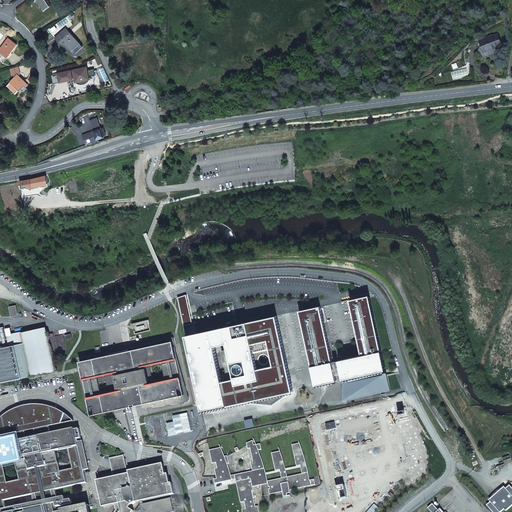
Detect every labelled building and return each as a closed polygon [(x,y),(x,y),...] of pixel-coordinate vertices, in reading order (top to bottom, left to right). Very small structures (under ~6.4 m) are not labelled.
[(36,0),(41,3),(45,8),(51,4),(48,0),(36,0)] [(65,43),(72,51),(74,54),(83,47),(81,44),(66,27),(55,38),(60,43),(64,40),(66,42),(65,43)] [(480,41),(484,52),(502,45),(497,34),(480,41)] [(0,51),(4,54),(7,57),(17,45),(9,38),(0,49),(0,51)] [(20,90),(22,92),(32,82),(27,78),(25,81),(19,75),(21,73),(19,66),(11,68),(12,74),(16,77),(7,86),(16,93),(20,90)] [(86,67),(51,75),(53,84),(72,79),(73,81),(75,80),(76,83),(77,83),(79,84),(81,84),(85,84),(88,81),(89,80),(88,76),(95,75),(94,69),(87,70),(86,67)] [(97,139),(97,140),(104,137),(103,136),(101,128),(97,118),(90,120),(94,130),(94,131),(83,135),(86,143),(93,141),(97,139)] [(21,189),(33,187),(48,185),(46,176),(31,179),(21,181),(21,189)] [(177,297),(183,325),(192,323),(186,294),(177,297)] [(369,295),(350,300),(362,355),(356,356),(342,360),(341,360),(345,378),(346,378),(346,379),(347,378),(348,381),(344,382),(344,401),(358,398),(373,394),(372,393),(382,391),(383,392),(390,391),(386,372),(383,372),(382,371),(376,372),(373,361),(382,355),(369,295)] [(320,306),(299,311),(314,379),(335,375),(320,306)] [(202,410),(227,405),(221,378),(221,375),(214,346),(227,343),(233,373),(234,376),(239,400),(256,396),(258,404),(273,405),(293,391),(276,316),(186,336),(202,410)] [(7,339),(9,347),(23,343),(31,376),(55,371),(52,353),(49,338),(48,334),(47,330),(7,339)] [(49,338),(52,353),(66,350),(62,335),(54,337),(53,333),(48,334),(49,338)] [(172,337),(171,337),(132,348),(132,350),(124,352),(120,352),(80,361),(87,395),(91,415),(141,404),(142,407),(143,408),(144,408),(187,401),(188,401),(189,400),(189,399),(185,386),(177,359),(176,353),(175,347),(174,341),(174,339),(173,338),(173,337),(172,337)] [(0,379),(1,383),(31,376),(23,343),(9,347),(0,348),(0,379)] [(386,370),(382,355),(373,361),(376,372),(382,371),(386,370)] [(256,396),(239,400),(239,402),(258,404),(256,396)] [(0,437),(1,437),(13,435),(14,442),(0,444),(0,511),(13,511),(22,510),(52,504),(55,503),(56,507),(71,504),(70,499),(64,501),(63,497),(58,498),(56,489),(87,483),(84,470),(78,442),(75,429),(50,434),(48,427),(62,424),(74,421),(71,418),(66,414),(62,412),(59,410),(56,409),(51,407),(46,406),(43,405),(40,405),(35,404),(31,405),(25,405),(22,406),(18,408),(14,409),(12,410),(9,412),(5,415),(2,417),(0,418),(0,437)] [(83,441),(78,442),(84,470),(89,469),(86,455),(83,441)] [(262,481),(268,480),(267,476),(266,472),(264,466),(263,463),(261,459),(260,456),(258,451),(262,449),(261,444),(254,445),(253,441),(247,443),(248,449),(250,448),(253,461),(251,462),(253,471),(231,476),(230,470),(228,464),(229,463),(228,456),(225,456),(221,447),(210,450),(212,464),(213,463),(216,463),(217,468),(215,469),(217,479),(214,479),(215,484),(223,482),(224,484),(236,481),(241,502),(245,502),(246,509),(242,509),(242,511),(259,511),(258,506),(256,507),(252,491),(254,491),(253,487),(263,485),(262,481)] [(282,478),(268,480),(268,484),(269,487),(270,487),(270,489),(269,489),(270,495),(283,492),(287,491),(285,489),(289,488),(290,490),(316,485),(314,479),(310,480),(309,475),(308,470),(306,462),(304,457),(303,452),(300,443),(292,445),(297,466),(301,465),(302,474),(288,477),(286,470),(284,463),(282,456),(280,451),(272,453),(276,471),(280,470),(282,478)] [(125,475),(128,474),(125,461),(124,456),(110,459),(111,464),(114,477),(117,477),(115,471),(124,469),(125,475)] [(129,474),(164,466),(163,464),(129,471),(129,474)] [(133,511),(134,511),(130,508),(133,505),(136,502),(135,500),(139,499),(142,499),(169,493),(170,495),(174,494),(172,483),(170,483),(168,484),(166,474),(164,466),(129,474),(128,474),(125,475),(124,469),(115,471),(117,477),(114,477),(100,480),(105,507),(115,505),(116,511),(115,511),(133,511)] [(105,507),(100,480),(97,481),(103,507),(105,507)] [(506,489),(502,488),(491,498),(491,502),(489,504),(489,507),(492,511),(500,511),(504,509),(506,511),(511,505),(511,487),(508,487),(506,489)] [(287,491),(283,492),(284,498),(291,497),(290,490),(289,488),(285,489),(287,491)] [(169,493),(142,499),(143,501),(170,495),(169,493)] [(135,511),(173,511),(174,511),(173,506),(171,506),(171,504),(172,504),(171,498),(143,504),(143,501),(142,499),(139,499),(140,502),(141,505),(138,508),(139,509),(137,511),(136,511),(135,511)]
